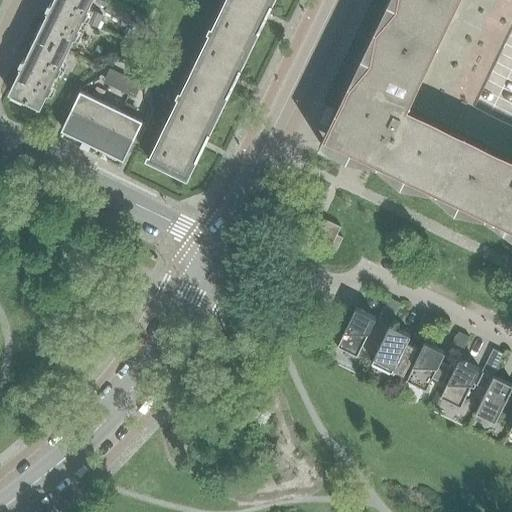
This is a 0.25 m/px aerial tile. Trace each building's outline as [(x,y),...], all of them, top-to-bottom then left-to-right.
[(50,0),(33,36),(66,51),(90,0),(50,0)] [(105,8),(103,12),(127,24),(131,17),(99,0),(97,0),(96,3),(105,8)] [(271,0),(223,0),(208,30),(248,50),(271,0)] [(431,190),(454,209),(484,215),(485,216),(511,235),(511,161),(510,163),(401,111),(406,102),(402,100),(379,89),(386,76),(415,90),(418,83),(411,79),(449,0),(387,0),(318,144),(347,158),(367,161),(377,164),(399,183),(400,184),(430,189),(431,190)] [(97,28),(102,15),(92,11),(87,23),(97,28)] [(217,114),(248,50),(208,30),(177,94),(217,114)] [(39,107),(66,51),(33,36),(6,92),(39,107)] [(119,74),(108,68),(102,82),(113,88),(119,74)] [(119,74),(113,88),(124,93),(131,79),(119,74)] [(141,84),(131,79),(124,93),(135,98),(141,84)] [(100,101),(80,91),(61,129),(81,139),(100,101)] [(186,178),(217,114),(177,94),(145,157),(186,178)] [(120,111),(100,101),(81,139),(102,149),(120,111)] [(140,121),(120,111),(102,149),(122,159),(140,121)] [(265,216),(288,227),(296,209),(274,199),(265,216)] [(326,238),(323,244),(336,250),(342,238),(336,235),(340,227),(323,218),(316,233),(326,238)] [(377,321),(388,326),(399,303),(389,298),(377,321)] [(336,345),(356,355),(375,318),(355,308),(336,345)] [(412,337),(423,343),(434,320),(423,315),(412,337)] [(409,334),(389,325),(371,362),(391,372),(392,370),(402,375),(416,348),(405,343),(409,334)] [(447,354),(457,359),(468,337),(458,332),(447,354)] [(425,389),(431,378),(442,383),(450,367),(439,362),(444,352),(424,342),(405,379),(425,389)] [(481,371),(492,376),(503,354),(492,349),(481,371)] [(440,396),(460,406),(478,368),(458,359),(440,396)] [(474,413),(494,423),(511,386),(511,384),(493,375),(474,413)]
